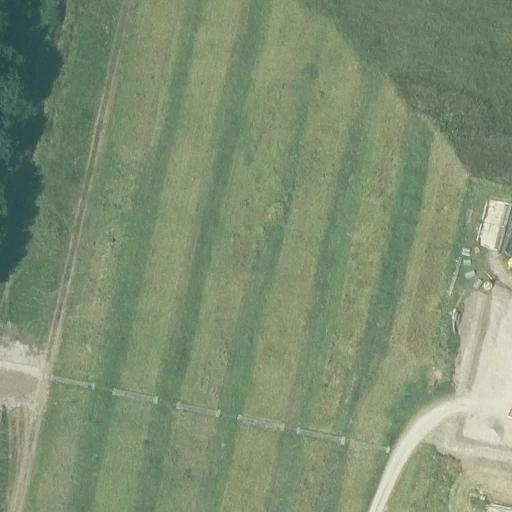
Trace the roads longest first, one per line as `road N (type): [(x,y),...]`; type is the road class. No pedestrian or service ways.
road 1 (track): [(13,511),(125,0)]
road 2 (track): [(511,417),(466,409),(436,417),(398,455),(376,511)]
